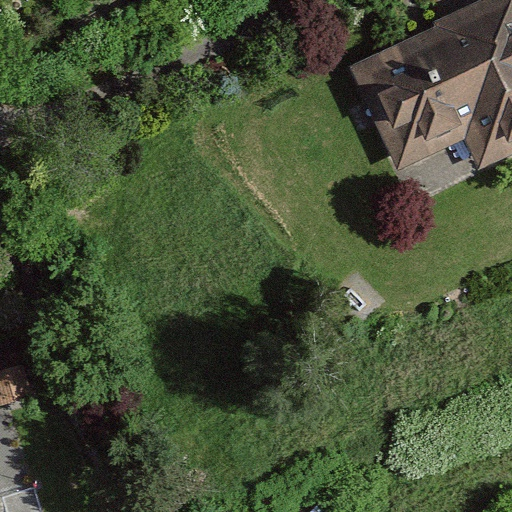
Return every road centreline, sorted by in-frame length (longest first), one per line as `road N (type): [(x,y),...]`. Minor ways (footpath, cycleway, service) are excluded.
road 1 (track): [(0,191),(129,511)]
road 2 (residential): [(0,133),(303,0)]
